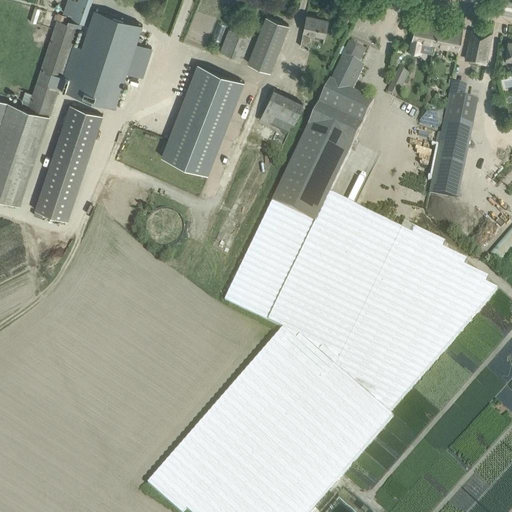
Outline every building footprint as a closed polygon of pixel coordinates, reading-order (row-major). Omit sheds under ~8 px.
[(77,0),(71,22),(85,26),(93,0),(77,0)] [(68,92),(96,102),(104,79),(102,78),(122,19),(94,10),(81,50),(77,49),(65,87),(69,88),(68,92)] [(315,17),(307,15),(300,46),(308,48),(311,33),(325,35),(328,20),(319,18),(319,17),(318,17),(318,18),(316,17),(315,17)] [(248,62),(271,71),(289,24),(266,16),(248,62)] [(232,18),(220,50),(241,58),(253,26),(232,18)] [(439,23),(416,18),(412,38),(412,39),(410,50),(421,52),(423,41),(435,43),(439,23)] [(65,87),(77,49),(73,47),(79,26),(57,19),(28,107),(51,114),(60,85),(65,87)] [(115,108),(121,88),(128,64),(141,25),(124,20),(105,79),(104,79),(96,102),(115,108)] [(459,50),(463,28),(439,23),(435,43),(435,45),(459,50)] [(486,64),(492,34),(472,30),(465,58),(472,60),(472,61),(486,64)] [(467,260),(442,249),(445,243),(404,223),(401,229),(329,194),(374,102),(352,92),(364,67),(359,65),(366,51),(349,44),(331,82),(330,81),(225,301),(283,329),(180,446),(147,484),(179,511),(184,511),(186,510),(188,511),(309,511),(392,416),(388,413),(497,289),(485,283),(488,277),(464,266),(467,260)] [(145,69),(128,64),(121,88),(137,94),(145,69)] [(247,85),(201,64),(160,156),(205,176),(247,85)] [(397,98),(409,74),(399,69),(387,93),(397,98)] [(449,96),(464,99),(467,86),(452,83),(449,96)] [(258,119),(287,133),(302,101),(273,88),(258,119)] [(464,99),(449,96),(440,143),(432,182),(460,188),(478,102),(464,99)] [(0,196),(22,204),(51,114),(28,107),(8,101),(8,102),(0,125),(0,196)] [(104,113),(69,101),(33,207),(69,219),(104,113)] [(444,112),(423,107),(420,123),(440,127),(444,112)] [(182,229),(182,227),(182,225),(181,223),(181,221),(180,220),(180,218),(179,216),(178,215),(176,214),(175,212),(174,211),(172,210),(170,210),(169,209),(167,208),(165,208),(163,208),(162,208),(160,208),(158,209),(156,209),(155,210),(153,211),(152,212),(150,213),(149,215),(148,216),(147,218),(146,219),(146,221),(145,223),(145,225),(145,226),(145,228),(145,230),(145,232),(146,233),(147,235),(148,237),(149,238),(150,240),(151,241),(153,242),(154,243),(156,244),(158,244),(159,245),(161,245),(163,245),(165,245),(167,245),(168,244),(170,244),(172,243),(173,242),(175,241),(176,240),(177,238),(178,237),(179,235),(180,234),(181,232),(181,230),(182,229)] [(511,230),(490,256),(504,268),(511,258),(511,230)]
